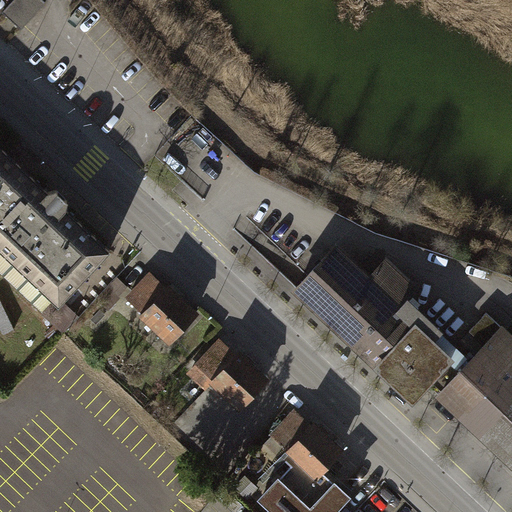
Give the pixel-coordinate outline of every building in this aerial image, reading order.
[(25,26),(48,0),(47,0),(15,0),(6,10),(25,26)] [(0,248),(59,304),(110,250),(0,145),(0,248)] [(367,280),(333,248),(295,288),(413,399),(451,358),(432,340),(441,331),(418,310),(419,308),(409,299),(418,290),(386,260),(367,280)] [(168,289),(151,274),(128,298),(144,313),(142,315),(171,340),(195,313),(178,298),(183,293),(172,284),(168,289)] [(511,336),(503,327),(440,394),(511,461),(511,336)] [(451,363),(456,369),(470,355),(446,331),(440,338),(458,355),(451,363)] [(237,355),(221,339),(199,362),(215,378),(213,381),(240,406),(265,379),(238,353),(237,355)] [(340,450),(297,409),(260,448),(284,471),(260,497),(276,511),(333,511),(349,495),(322,469),(340,450)]
